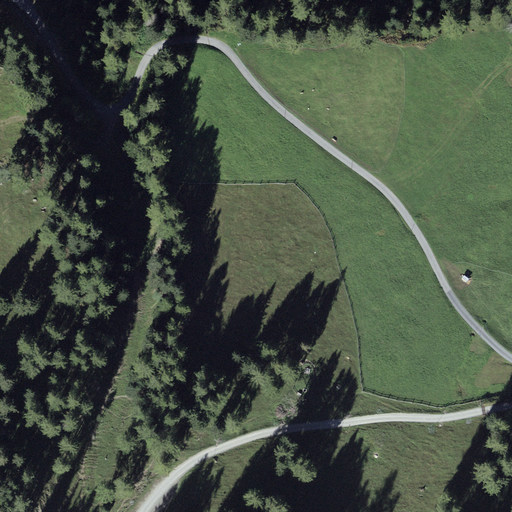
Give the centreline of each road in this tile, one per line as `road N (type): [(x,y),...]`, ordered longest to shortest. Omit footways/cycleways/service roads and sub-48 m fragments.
road 1 (track): [(511,354),(453,294),(396,198),(298,124),(217,43),(177,36),(144,60),(128,90),(107,99),(79,83),(17,2),(3,0)]
road 2 (track): [(153,511),(212,454),(268,430),(511,408)]
